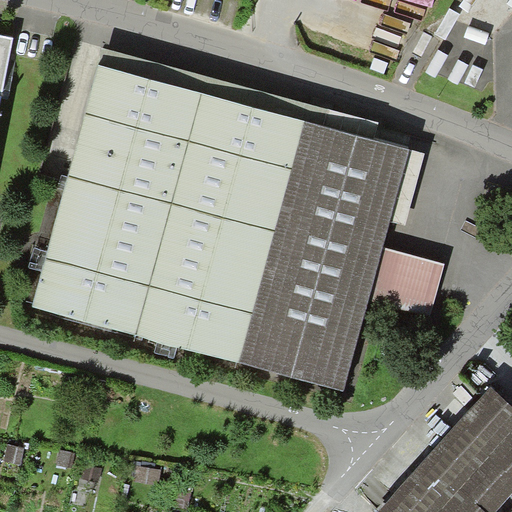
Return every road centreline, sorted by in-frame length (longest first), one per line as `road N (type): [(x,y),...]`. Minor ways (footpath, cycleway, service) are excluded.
road 1 (residential): [(511,147),(385,101),(28,0)]
road 2 (residential): [(369,444),(334,425),(0,341)]
road 3 (residential): [(511,288),(369,444)]
